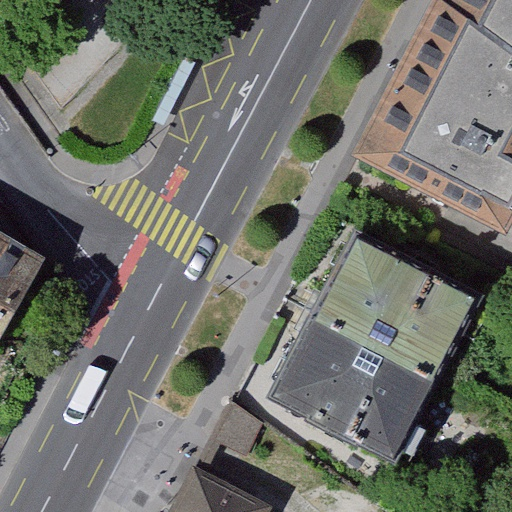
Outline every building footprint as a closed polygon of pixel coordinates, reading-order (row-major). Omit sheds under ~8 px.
[(511,0),(448,0),(377,151),(511,214),(511,0)] [(363,218),(316,309),(460,373),(506,287),(363,218)] [(0,238),(0,337),(42,262),(0,238)] [(316,309),(268,401),(408,469),(460,373),(316,309)] [(239,403),(221,444),(251,461),(264,434),(239,403)] [(299,511),(303,505),(201,463),(169,511),(299,511)]
